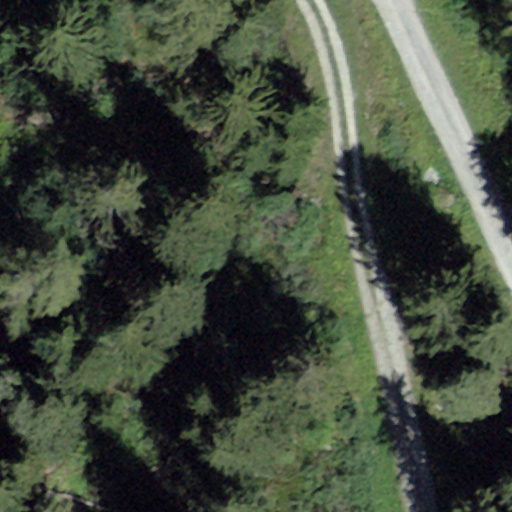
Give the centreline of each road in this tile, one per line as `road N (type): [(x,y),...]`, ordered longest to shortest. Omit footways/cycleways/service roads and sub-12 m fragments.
road 1 (track): [(422,511),(326,191),(318,39),(298,0)]
road 2 (track): [(511,254),(391,0)]
